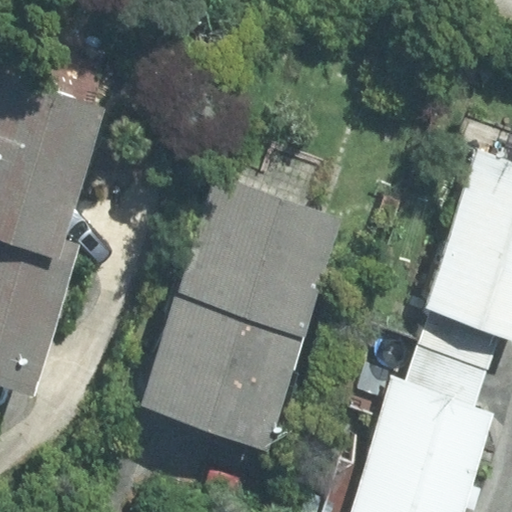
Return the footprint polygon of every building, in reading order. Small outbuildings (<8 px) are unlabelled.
[(270,42),(240,31),(230,58),(259,69),(270,42)] [(84,99),(0,68),(0,386),(6,389),(65,232),(38,223),(84,99)] [(504,332),(511,309),(511,155),(459,135),(401,293),(418,299),(404,334),(473,359),(485,324),(504,332)] [(196,169),(112,398),(241,444),(324,216),(196,169)] [(459,394),(473,359),(404,334),(391,370),(377,365),(322,511),(436,511),(478,402),(459,394)]
